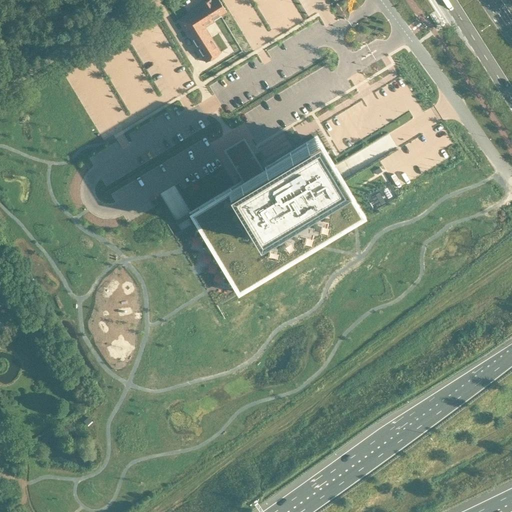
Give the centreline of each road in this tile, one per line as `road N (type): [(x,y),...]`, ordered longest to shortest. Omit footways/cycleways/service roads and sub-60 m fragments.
road 1 (motorway): [(511,356),(299,511)]
road 2 (unclassified): [(511,179),(380,0)]
road 3 (unclassified): [(0,89),(144,0)]
